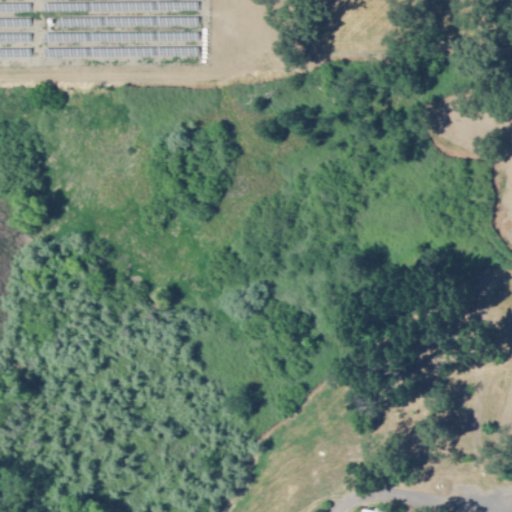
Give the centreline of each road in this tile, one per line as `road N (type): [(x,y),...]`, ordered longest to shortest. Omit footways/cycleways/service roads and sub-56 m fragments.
road 1 (track): [(511,76),(451,110),(441,126),(451,146),(501,163),(511,244),(499,276),(485,285),(477,325),(415,323),(350,368),(267,443),(234,511),(20,78),(247,80)]
road 2 (residential): [(362,511),(511,507)]
